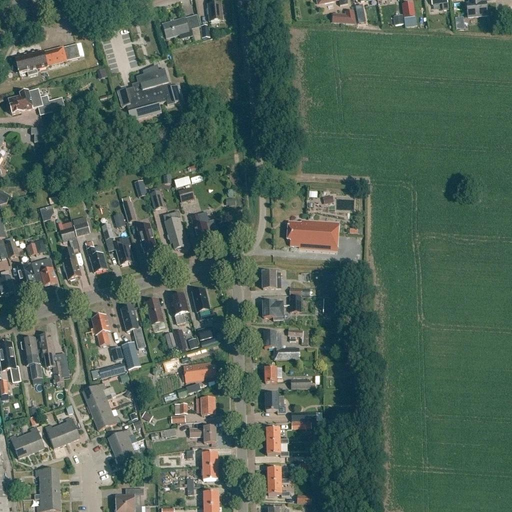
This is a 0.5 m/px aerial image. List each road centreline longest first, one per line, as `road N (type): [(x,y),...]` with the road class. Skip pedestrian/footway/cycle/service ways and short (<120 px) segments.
road 1 (unclassified): [(227,267),(249,251),(263,219),(244,0)]
road 2 (unclassified): [(242,511),(236,286),(227,267)]
road 3 (unclassified): [(0,323),(227,267)]
road 4 (unclassified): [(20,0),(83,20),(159,0)]
